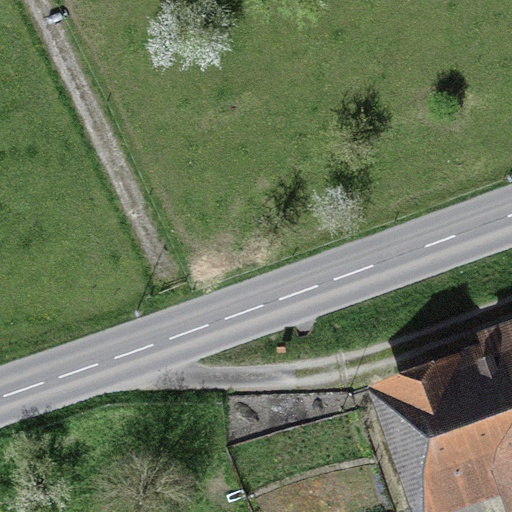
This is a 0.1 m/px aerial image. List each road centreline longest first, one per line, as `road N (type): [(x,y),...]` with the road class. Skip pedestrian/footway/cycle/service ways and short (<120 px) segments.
road 1 (primary): [(0,393),(511,209)]
road 2 (track): [(192,325),(35,0)]
